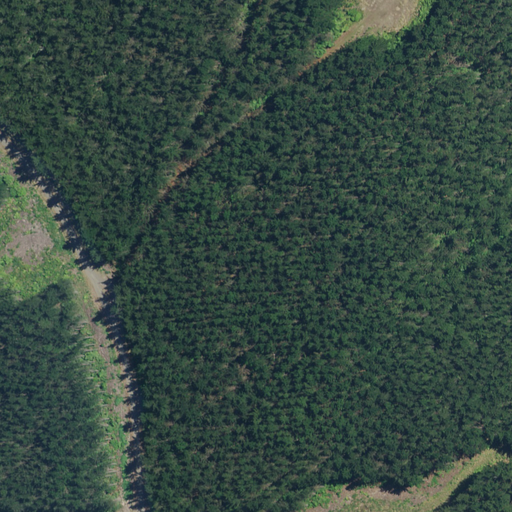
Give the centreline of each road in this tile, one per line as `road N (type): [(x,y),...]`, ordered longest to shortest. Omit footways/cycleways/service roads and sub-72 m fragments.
road 1 (track): [(114,511),(100,306),(0,145)]
road 2 (track): [(100,306),(267,0)]
